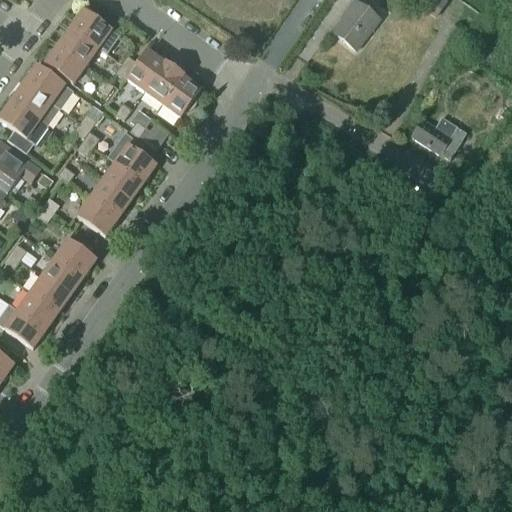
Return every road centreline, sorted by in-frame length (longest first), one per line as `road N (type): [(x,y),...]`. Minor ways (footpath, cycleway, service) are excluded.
road 1 (residential): [(0,454),(247,83)]
road 2 (residential): [(458,198),(266,83),(247,83)]
road 3 (residential): [(247,83),(136,9)]
